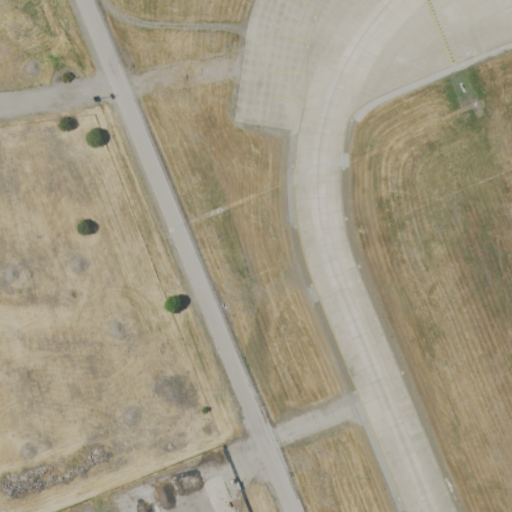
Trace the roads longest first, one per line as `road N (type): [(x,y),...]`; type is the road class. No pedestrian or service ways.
road 1 (residential): [(293,511),(84,0)]
road 2 (residential): [(121,88),(0,108)]
